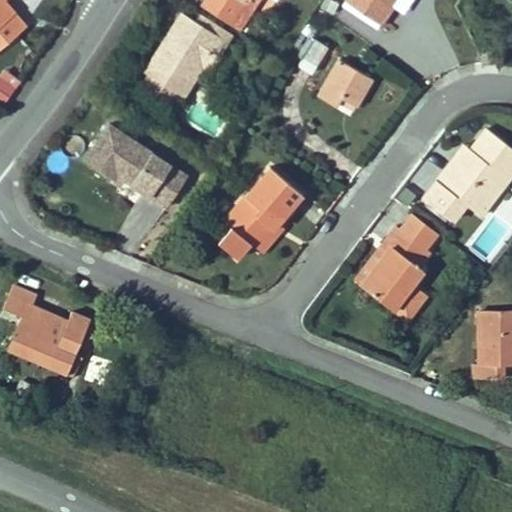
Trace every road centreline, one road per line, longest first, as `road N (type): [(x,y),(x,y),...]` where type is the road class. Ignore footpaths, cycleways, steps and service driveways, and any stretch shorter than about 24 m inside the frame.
road 1 (residential): [(511,90),(473,88),(435,113),(260,338)]
road 2 (unclassified): [(0,236),(260,338)]
road 3 (unclassified): [(260,338),(511,441)]
road 4 (unclassified): [(105,0),(0,142)]
